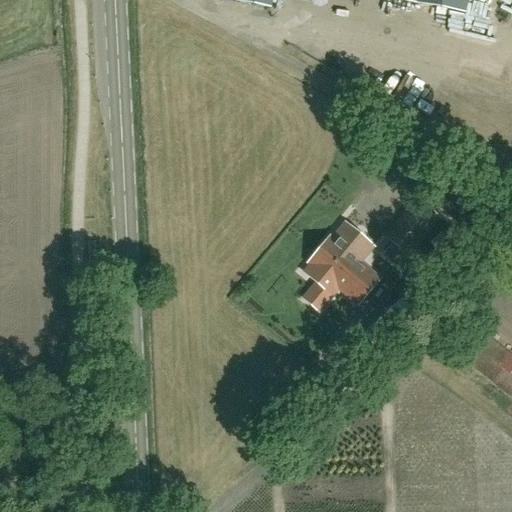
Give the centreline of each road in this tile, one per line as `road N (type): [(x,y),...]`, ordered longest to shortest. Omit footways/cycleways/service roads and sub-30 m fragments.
road 1 (tertiary): [(134,511),(112,0)]
road 2 (track): [(213,511),(511,264)]
road 3 (track): [(511,184),(260,47)]
